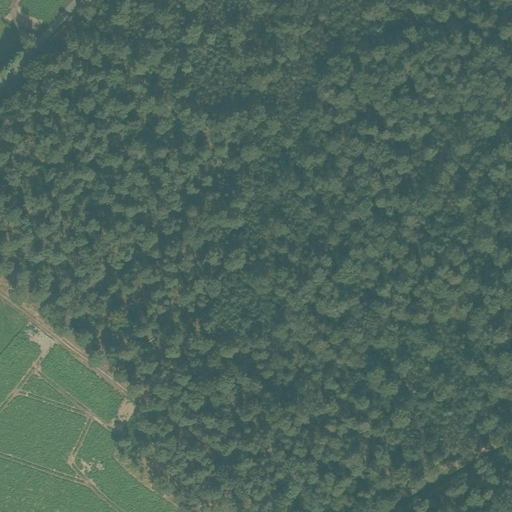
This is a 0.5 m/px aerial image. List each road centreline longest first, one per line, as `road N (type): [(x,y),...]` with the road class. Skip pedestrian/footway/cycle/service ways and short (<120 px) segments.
road 1 (track): [(0,290),(283,511)]
road 2 (track): [(364,511),(511,429)]
